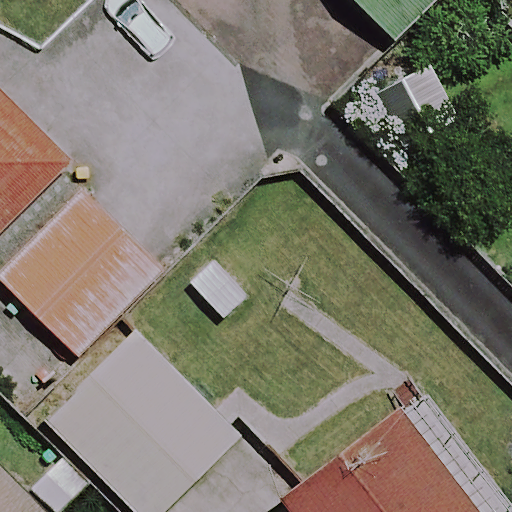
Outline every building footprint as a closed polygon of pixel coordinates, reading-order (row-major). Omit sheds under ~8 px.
[(427,0),(344,0),(388,42),(427,0)] [(511,11),(498,26),(511,39),(511,11)] [(0,238),(76,164),(0,87),(0,238)] [(165,276),(88,193),(0,274),(0,289),(69,365),(165,276)] [(165,511),(233,446),(129,338),(41,423),(126,511),(165,511)] [(473,511),(397,415),(279,507),(282,511),(473,511)] [(0,511),(34,511),(0,476),(0,511)]
